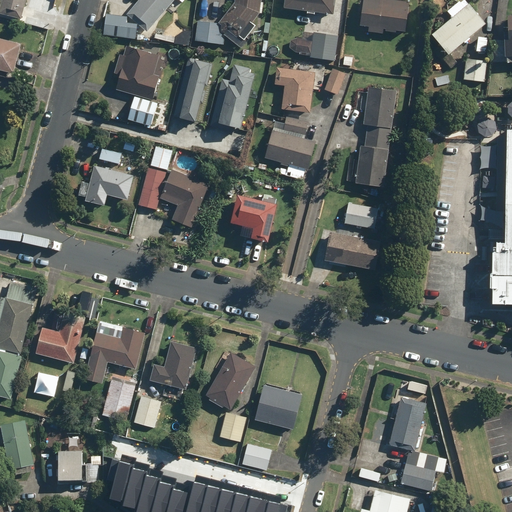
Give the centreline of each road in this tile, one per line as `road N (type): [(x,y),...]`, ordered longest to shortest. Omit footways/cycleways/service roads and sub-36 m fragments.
road 1 (residential): [(356,327),(24,241)]
road 2 (residential): [(24,241),(86,0)]
road 3 (residential): [(307,511),(356,327)]
road 4 (residential): [(511,365),(356,327)]
